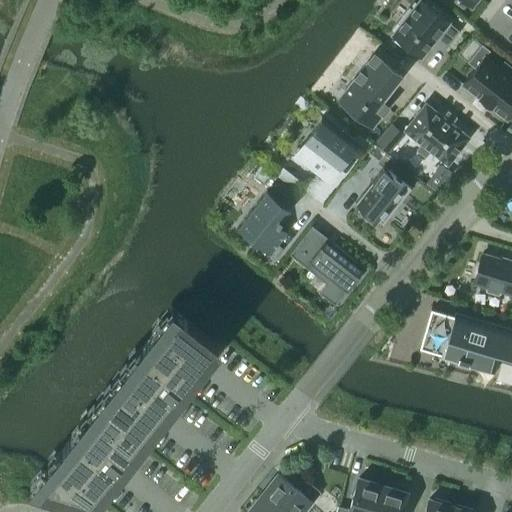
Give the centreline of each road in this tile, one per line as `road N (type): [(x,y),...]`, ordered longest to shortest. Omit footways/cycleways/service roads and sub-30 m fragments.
road 1 (residential): [(511,489),(285,421)]
road 2 (residential): [(303,396),(397,278)]
